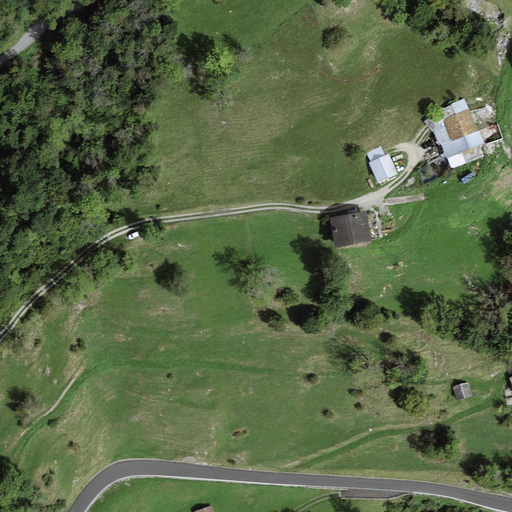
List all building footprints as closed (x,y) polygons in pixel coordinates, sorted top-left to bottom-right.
[(464,98),(430,116),(424,122),(434,133),(440,145),(441,144),(447,159),(448,158),(480,144),(485,142),(464,98)] [(480,144),(448,158),(453,169),(485,156),(480,144)] [(388,155),(370,164),(378,182),(396,173),(388,155)] [(366,212),(330,219),(336,249),(372,242),(366,212)] [(469,383),(453,387),(456,401),(472,397),(469,383)]
